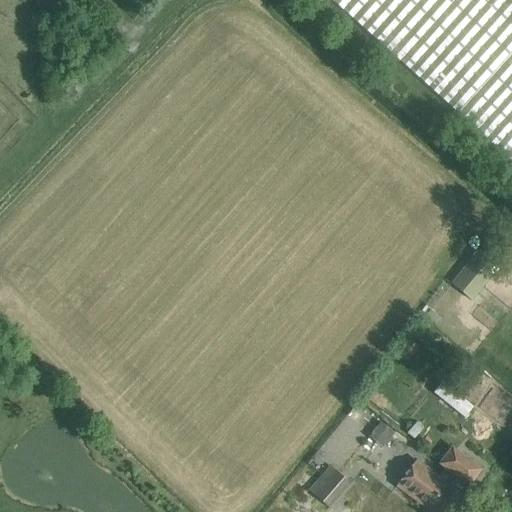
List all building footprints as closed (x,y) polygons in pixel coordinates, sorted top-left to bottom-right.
[(330,0),(511,162),(511,4),(507,0),(330,0)] [(451,283),(472,302),(493,275),(483,267),(488,261),(475,251),(470,257),(471,258),(451,283)] [(406,344),(399,354),(406,359),(408,361),(418,347),(408,341),(406,344)] [(380,422),(367,437),(382,449),(394,434),(380,422)] [(460,511),(468,501),(458,494),(465,484),(468,486),(480,470),(452,448),(440,464),(445,468),(453,475),(427,510),(424,511),(460,511)] [(437,478),(415,461),(396,487),(427,510),(453,475),(445,468),(437,478)] [(350,485),(329,467),(309,490),(329,509),(350,485)]
